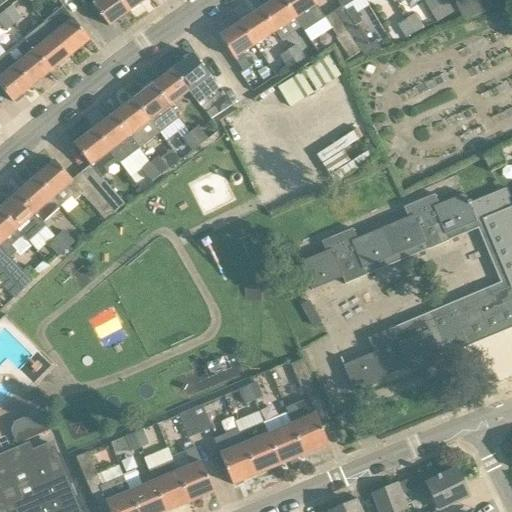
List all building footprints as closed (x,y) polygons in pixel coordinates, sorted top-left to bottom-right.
[(129,13),(120,0),(101,0),(100,0),(89,0),(108,27),(129,13)] [(120,0),(129,13),(147,0),(120,0)] [(276,0),(261,10),(276,32),(296,19),(283,0),(276,0)] [(283,0),(296,19),(302,28),(305,33),(325,19),(312,0),(283,0)] [(336,0),(341,8),(344,13),(337,17),(363,57),(380,51),(375,42),(368,45),(362,34),(357,27),(362,23),(356,14),(369,6),(365,0),(336,0)] [(436,23),(454,13),(446,0),(428,0),(424,3),(436,23)] [(474,17),(466,0),(462,0),(456,3),(463,22),(474,17)] [(466,0),(474,17),(485,13),(479,0),(466,0)] [(479,0),(485,13),(496,9),(491,0),(479,0)] [(511,0),(491,0),(496,9),(511,1),(511,0)] [(3,12),(13,25),(21,19),(11,6),(3,12)] [(43,24),(70,58),(90,42),(63,8),(43,24)] [(261,10),(241,23),(256,46),(276,32),(261,10)] [(13,25),(3,12),(0,14),(0,25),(5,31),(13,25)] [(405,20),(414,34),(422,28),(413,14),(405,20)] [(363,57),(337,17),(327,24),(350,61),(363,57)] [(414,34),(405,20),(396,25),(405,39),(414,34)] [(256,46),(241,23),(220,38),(243,73),(252,67),(243,54),(256,46)] [(362,34),(366,31),(362,23),(357,27),(362,34)] [(70,58),(43,24),(25,39),(35,52),(51,73),(70,58)] [(5,55),(32,88),(51,73),(35,52),(25,39),(5,55)] [(286,51),(296,65),(304,59),(295,45),(286,51)] [(296,65),(286,51),(279,56),(288,70),(296,65)] [(32,88),(5,55),(0,58),(0,87),(12,104),(32,88)] [(171,72),(187,94),(196,106),(218,90),(192,56),(171,72)] [(326,58),(276,89),(289,109),(338,77),(326,58)] [(257,73),(263,81),(269,77),(264,68),(257,73)] [(168,108),(187,94),(171,72),(152,86),(168,108)] [(177,120),(168,108),(152,86),(132,101),(158,135),(177,120)] [(158,135),(132,101),(112,117),(137,151),(158,135)] [(109,153),(119,165),(137,151),(112,117),(93,131),(109,153)] [(189,134),(199,147),(207,141),(197,127),(189,134)] [(101,179),(108,173),(98,161),(109,153),(93,131),(74,146),(90,167),(81,174),(114,213),(124,205),(101,179)] [(199,147),(189,134),(181,139),(191,152),(199,147)] [(159,177),(179,161),(171,151),(159,159),(158,157),(149,163),(159,177)] [(490,156),(483,159),(490,174),(497,170),(506,166),(499,151),(490,156)] [(54,162),(35,179),(53,199),(64,189),(74,201),(81,194),(105,222),(114,213),(81,174),(71,182),(54,162)] [(159,177),(149,164),(141,169),(151,183),(159,177)] [(60,208),(35,179),(17,195),(43,224),(60,208)] [(467,347),(457,322),(465,318),(470,329),(501,315),(496,304),(511,297),(511,206),(505,190),(471,204),(470,203),(467,204),(464,196),(438,207),(434,196),(403,209),(408,220),(357,241),(353,230),(321,244),(326,254),(300,265),(312,292),(343,279),(346,286),(479,230),(502,284),(393,329),(368,340),(374,354),(343,367),(355,395),(386,382),(384,378),(407,368),(408,372),(440,359),(438,355),(457,347),(459,351),(467,347)] [(0,210),(0,213),(21,237),(27,244),(46,227),(43,224),(17,195),(0,210)] [(21,237),(0,213),(0,265),(23,290),(32,281),(47,266),(43,262),(32,273),(27,269),(23,273),(9,259),(16,252),(11,246),(21,237)] [(55,238),(66,250),(74,243),(62,231),(55,238)] [(66,250),(55,238),(48,245),(58,257),(66,250)] [(0,286),(13,300),(23,290),(0,265),(0,286)] [(307,302),(299,307),(312,328),(320,323),(307,302)] [(311,384),(302,360),(290,365),(299,388),(311,384)] [(247,387),(253,401),(262,398),(256,383),(247,387)] [(253,401),(247,387),(238,390),(244,405),(253,401)] [(303,421),(291,426),(303,457),(328,446),(309,401),(297,406),(303,421)] [(190,410),(199,433),(211,428),(201,405),(190,410)] [(199,433),(190,410),(178,416),(188,438),(199,433)] [(303,457),(291,426),(286,414),(262,424),(264,427),(280,466),(303,457)] [(49,432),(44,421),(33,425),(33,423),(24,419),(14,423),(10,432),(16,445),(49,432)] [(280,466),(264,427),(241,437),(244,445),(257,476),(280,466)] [(133,434),(139,449),(148,445),(143,430),(133,434)] [(257,476),(244,445),(241,437),(238,430),(223,437),(213,441),(232,486),(257,476)] [(139,449),(133,434),(110,444),(113,452),(130,452),(130,453),(139,449)] [(63,453),(71,458),(78,446),(70,441),(63,453)] [(192,449),(190,444),(183,447),(185,452),(192,449)] [(0,511),(8,511),(20,508),(63,488),(51,459),(55,457),(51,445),(31,453),(32,456),(26,459),(22,449),(0,458),(0,511)] [(176,473),(189,504),(214,494),(195,448),(192,449),(185,452),(191,467),(176,473)] [(136,511),(129,493),(123,479),(103,487),(89,453),(77,458),(97,506),(105,503),(108,511),(136,511)] [(170,511),(189,504),(176,473),(173,466),(150,475),(153,483),(165,511),(170,511)] [(455,470),(426,485),(439,511),(468,498),(455,470)] [(165,511),(153,483),(129,493),(136,511),(165,511)] [(63,488),(20,508),(21,511),(78,511),(68,486),(63,488)] [(400,511),(407,509),(402,496),(398,486),(371,497),(377,511),(400,511)]
